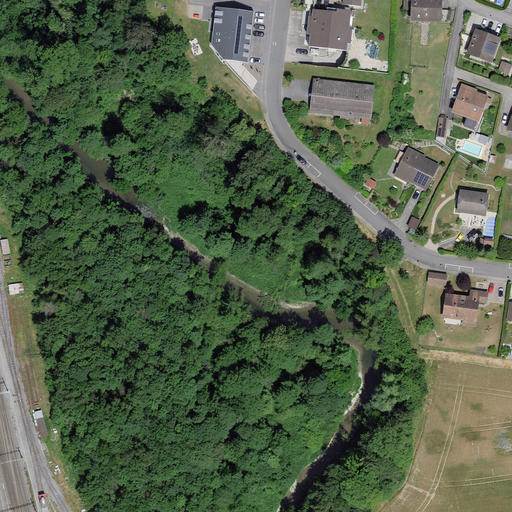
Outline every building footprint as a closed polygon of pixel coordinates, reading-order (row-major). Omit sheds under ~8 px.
[(413,0),(412,25),(444,25),(444,0),(413,0)] [(253,10),(215,6),(211,44),(224,58),(248,62),(253,10)] [(350,29),(352,13),(315,11),(313,18),(312,18),(309,36),(311,37),(310,48),(349,52),(349,46),(352,45),(354,33),(350,29)] [(468,57),(494,66),(503,41),(477,32),(468,57)] [(511,67),(502,64),(498,75),(509,78),(511,69),(511,67)] [(377,88),(315,81),(311,114),(373,121),(377,88)] [(427,158),(409,149),(395,178),(428,193),(441,167),(427,160),(427,158)] [(486,216),(489,195),(460,191),(457,212),(486,216)] [(448,276),(431,275),(429,286),(447,288),(448,276)] [(473,292),(472,300),(479,301),(479,304),(489,304),(489,294),(473,292)] [(472,300),(447,296),(444,321),(465,323),(464,327),(478,329),(479,304),(479,301),(472,300)]
